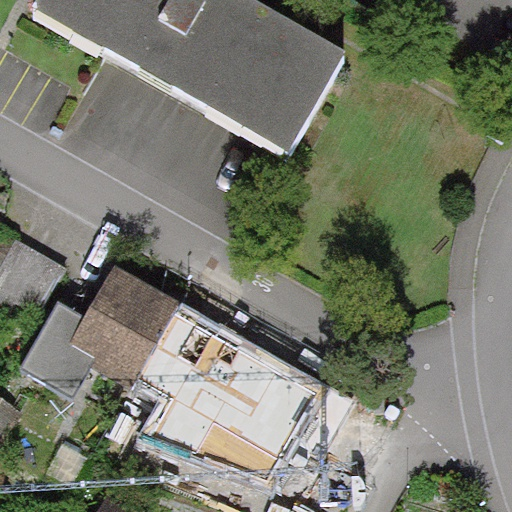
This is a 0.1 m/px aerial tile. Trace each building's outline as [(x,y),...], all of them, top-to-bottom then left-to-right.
[(242,0),(41,0),(36,9),(290,154),(345,58),(242,0)] [(65,272),(0,231),(0,314),(9,320),(18,305),(37,317),(65,272)] [(211,329),(114,272),(87,320),(61,306),(24,372),(76,401),(94,369),(100,375),(195,431),(244,348),(211,329)] [(0,453),(24,415),(0,399),(0,453)] [(134,511),(108,497),(99,511),(134,511)]
